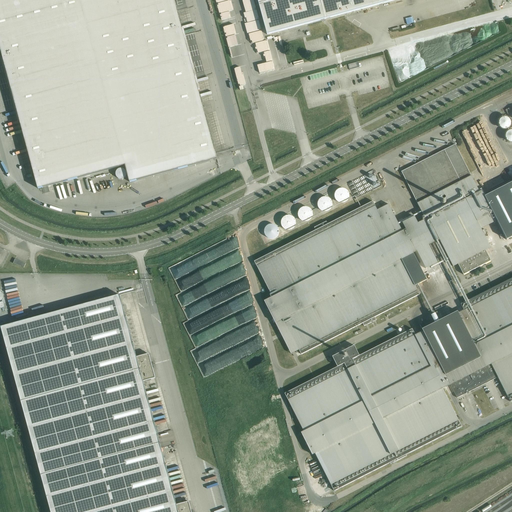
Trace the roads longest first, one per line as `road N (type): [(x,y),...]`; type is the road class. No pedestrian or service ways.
road 1 (unclassified): [(511,65),(148,246),(77,253),(0,225)]
road 2 (unknown): [(491,106),(249,230),(280,378)]
road 3 (unknown): [(280,378),(318,504),(511,408)]
road 4 (unknown): [(511,260),(280,378)]
